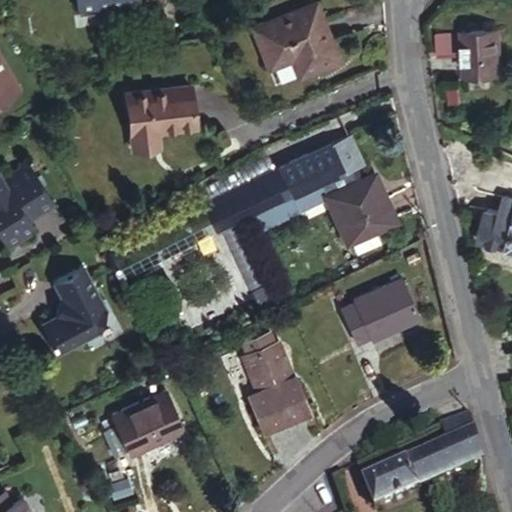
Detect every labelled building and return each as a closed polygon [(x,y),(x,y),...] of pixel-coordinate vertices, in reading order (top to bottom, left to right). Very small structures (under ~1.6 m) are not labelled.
[(73,0),(75,6),(77,6),(96,4),(97,10),(113,8),(112,2),(128,0),(73,0)] [(267,63),(291,53),(306,47),(313,65),(337,56),(314,0),(306,0),(251,22),(267,63)] [(505,19),(469,22),(471,50),(473,71),(508,68),(505,19)] [(471,50),(469,22),(439,25),(442,53),(471,50)] [(298,71),(313,65),(306,47),(291,53),(298,71)] [(267,66),(272,79),(292,73),(287,59),(267,66)] [(0,67),(0,100),(15,91),(0,67)] [(192,125),(188,83),(121,90),(127,148),(148,145),(146,130),(153,129),(192,125)] [(155,145),(153,129),(146,130),(148,145),(155,145)] [(306,155),(285,164),(279,166),(291,194),(297,209),(300,208),(299,205),(326,192),(356,179),(351,167),(359,164),(347,139),(329,147),(329,144),(306,155)] [(282,158),(285,164),(306,155),(303,149),(282,158)] [(0,174),(0,237),(6,248),(29,234),(30,226),(28,222),(54,206),(28,164),(3,179),(0,174)] [(279,166),(100,248),(113,271),(254,210),(291,194),(279,166)] [(366,173),(356,179),(326,192),(346,241),(394,222),(384,197),(377,200),(366,173)] [(262,226),(297,209),(291,194),(254,210),(262,226)] [(511,196),(509,196),(504,212),(489,207),(482,235),(511,243),(511,196)] [(101,317),(98,313),(101,303),(80,263),(53,279),(60,292),(57,294),(54,314),(39,321),(55,352),(93,331),(96,320),(101,317)] [(354,304),(337,312),(352,342),(369,335),(371,340),(417,317),(398,276),(351,300),(354,304)] [(236,345),(241,357),(272,345),(267,332),(236,345)] [(274,344),(272,345),(241,357),(258,401),(248,405),(259,429),(303,411),(295,391),(293,390),(274,344)] [(180,387),(125,411),(143,448),(196,424),(180,387)] [(468,416),(437,429),(443,445),(471,432),(468,416)] [(471,432),(443,445),(359,481),(371,508),(478,462),(471,432)] [(7,502),(0,505),(0,511),(27,511),(19,495),(7,502)]
